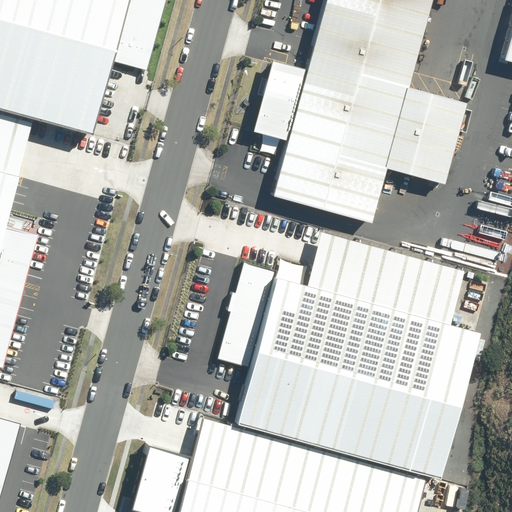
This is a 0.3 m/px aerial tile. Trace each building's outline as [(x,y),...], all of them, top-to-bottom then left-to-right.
[(0,0),(0,122),(46,135),(90,146),(129,0),(0,0)] [(322,0),(303,69),(262,58),(243,128),(285,139),(269,196),(367,222),(382,167),(440,182),(462,102),(404,86),(426,0),(322,0)] [(0,299),(46,135),(0,122),(0,299)] [(274,269),(241,261),(215,357),(248,366),(233,421),(426,473),(434,476),(474,331),(444,323),(459,269),(316,231),(302,284),(272,276),(274,269)] [(138,511),(415,511),(426,473),(233,421),(201,412),(192,450),(146,437),(126,509),(138,511)]
